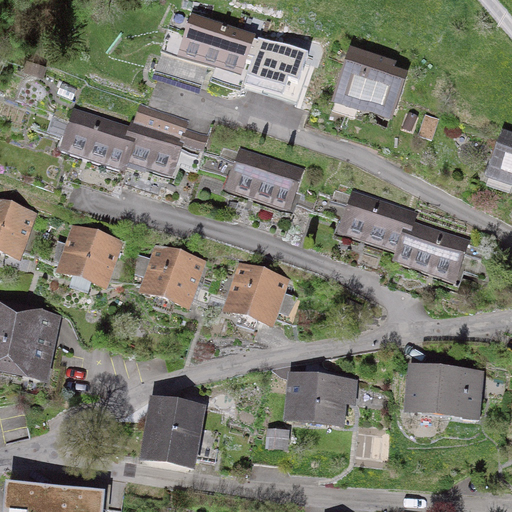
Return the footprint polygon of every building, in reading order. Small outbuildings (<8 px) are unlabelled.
[(182,56),(193,21),(174,15),(153,76),(200,92),(209,65),(182,56)] [(250,40),(193,21),(182,56),(209,65),(238,75),(250,40)] [(351,53),(334,104),(390,122),(404,77),(390,73),(392,66),(351,53)] [(122,166),(126,156),(133,133),(76,114),(65,147),(122,166)] [(133,133),(126,156),(171,171),(182,138),(137,123),(133,133)] [(511,137),(503,134),(490,173),(511,180),(511,186),(511,187),(511,137)] [(242,153),(231,187),(288,205),(299,172),(242,153)] [(400,249),(409,223),(411,216),(355,197),(344,229),(400,249)] [(0,205),(0,253),(17,259),(32,216),(0,205)] [(436,270),(453,276),(465,244),(409,223),(400,249),(398,256),(436,270)] [(75,231),(61,273),(104,288),(118,245),(75,231)] [(158,251),(144,293),(186,307),(201,265),(158,251)] [(241,269),(227,312),(270,326),(284,283),(241,269)] [(453,276),(436,270),(429,291),(443,296),(442,300),(458,305),(468,282),(453,276)] [(0,369),(38,377),(49,323),(0,313),(0,369)] [(141,323),(121,317),(116,331),(136,338),(141,323)] [(414,372),(411,412),(475,417),(478,377),(414,372)] [(293,381),(289,420),(339,425),(342,385),(293,381)] [(148,459),(188,466),(189,456),(216,460),(221,432),(194,427),(197,410),(158,403),(148,459)] [(259,434),(250,466),(287,468),(289,437),(285,437),(286,435),(269,433),(269,435),(259,434)] [(483,490),(503,479),(504,461),(494,460),(473,473),(483,490)] [(511,485),(511,461),(504,461),(503,479),(511,485)] [(102,491),(101,497),(8,489),(5,511),(99,511),(100,510),(119,511),(121,511),(123,492),(102,491)]
